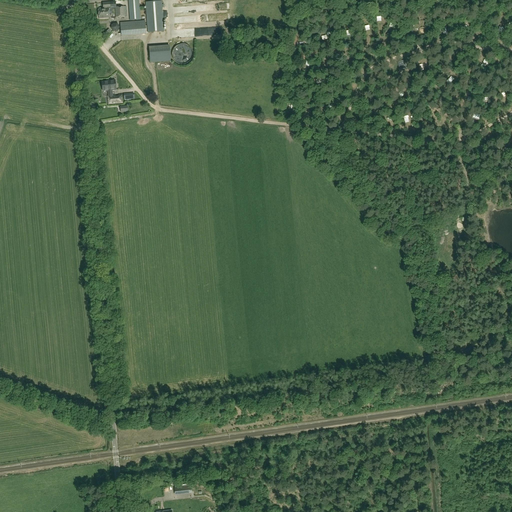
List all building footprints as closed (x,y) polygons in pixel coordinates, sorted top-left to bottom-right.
[(140,20),(138,0),(130,0),(128,0),(130,21),(140,20)] [(163,31),(161,1),(146,2),(148,33),(163,31)] [(109,18),(109,8),(110,8),(110,2),(102,3),(103,8),(98,9),(99,19),(109,18)] [(115,7),(115,18),(124,17),(124,7),(115,7)] [(117,23),(112,24),(110,28),(113,32),(118,32),(120,27),(117,23)] [(123,36),(147,34),(146,23),(122,25),(123,36)] [(185,64),(187,63),(188,62),(190,61),(191,59),(192,57),(192,56),(192,53),(192,51),(192,50),(190,47),(189,46),(187,45),(186,44),(184,44),(182,44),(180,44),(178,45),(176,45),(175,47),(173,49),(173,50),(172,52),(172,55),(172,57),(173,58),(174,60),(175,61),(176,62),(179,64),(181,64),(183,64),(185,64)] [(149,47),(150,62),(170,61),(169,46),(149,47)] [(406,68),(405,62),(398,63),(400,70),(406,68)] [(108,96),(107,96),(108,104),(116,103),(115,97),(115,96),(110,96),(110,91),(116,90),(115,80),(108,81),(109,81),(101,82),(102,91),(106,91),(107,91),(108,91),(108,96)]
